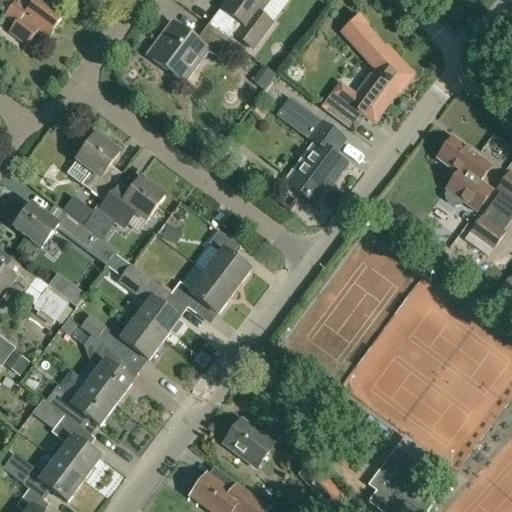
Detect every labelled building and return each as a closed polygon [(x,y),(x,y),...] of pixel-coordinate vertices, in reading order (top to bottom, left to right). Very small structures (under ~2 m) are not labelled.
[(16,0),(5,16),(6,16),(17,25),(10,34),(26,46),(27,47),(39,31),(46,36),(49,32),(52,33),(57,27),(60,22),(66,14),(46,0),(16,0)] [(242,26),(235,37),(254,51),(272,26),(259,16),(270,0),(232,0),(223,13),(242,26)] [(341,84),(332,95),(321,110),(351,132),(362,117),(375,127),(413,75),(361,18),(343,34),(379,73),(377,75),(375,74),(358,97),(341,84)] [(231,42),(208,26),(207,25),(195,41),(172,24),(148,58),(177,79),(201,47),(218,59),(231,42)] [(291,102),(284,112),(280,118),(318,147),(288,186),(314,205),(331,182),(333,183),(346,166),(334,157),(344,142),(291,102)] [(87,149),(77,162),(67,176),(103,202),(122,176),(111,167),(120,155),(106,144),(108,141),(95,132),(84,147),(87,149)] [(438,159),(437,161),(451,171),(449,173),(454,177),(444,190),(445,191),(442,195),(443,200),(454,208),(459,207),(462,203),(476,214),(491,193),(479,184),(489,170),(480,163),(481,162),(452,140),(446,148),(442,149),(437,156),(438,159)] [(238,152),(230,146),(226,151),(220,159),(238,173),(243,166),(233,158),(238,152)] [(511,176),(509,174),(495,192),(511,204),(511,176)] [(119,186),(100,212),(121,228),(132,213),(146,224),(165,198),(141,180),(130,194),(119,186)] [(72,199),(62,212),(70,218),(84,228),(84,227),(93,215),(72,199)] [(41,250),(58,227),(31,206),(22,218),(20,216),(17,217),(12,223),(13,226),(15,228),(13,230),(41,250)] [(469,234),(493,252),(505,235),(481,217),(469,234)] [(117,253),(70,218),(61,229),(89,250),(88,251),(108,266),(117,253)] [(219,234),(209,246),(221,254),(206,273),(235,295),(251,273),(234,260),(241,250),(219,234)] [(94,293),(108,266),(93,258),(79,286),(94,293)] [(11,260),(3,271),(0,268),(0,300),(8,290),(21,300),(36,279),(11,260)] [(135,319),(137,321),(165,342),(171,334),(176,337),(184,327),(179,323),(180,322),(163,310),(172,298),(171,297),(130,266),(117,285),(133,296),(136,293),(148,302),(145,306),(135,319)] [(235,295),(206,273),(191,293),(180,285),(171,297),(172,298),(193,314),(200,305),(217,318),(235,295)] [(124,311),(117,320),(128,329),(120,340),(106,329),(97,341),(103,346),(124,362),(131,352),(148,364),(165,342),(137,321),(135,319),(124,311)] [(61,332),(69,338),(75,329),(68,323),(61,332)] [(0,364),(13,348),(0,338),(0,364)] [(103,346),(90,363),(78,378),(87,384),(116,406),(133,385),(116,372),(124,362),(103,346)] [(15,354),(8,363),(23,374),(29,365),(15,354)] [(87,384),(78,378),(70,371),(59,386),(58,386),(45,403),(65,418),(75,426),(82,417),(99,429),(116,406),(87,384)] [(75,426),(65,418),(52,435),(68,446),(57,461),(85,482),(101,460),(85,448),(92,438),(91,437),(75,426)] [(255,470),(273,446),(241,422),(223,447),(255,470)] [(382,468),(367,489),(374,494),(367,504),(368,504),(377,511),(428,511),(433,505),(417,493),(424,483),(389,458),(382,468)] [(85,482),(57,461),(45,476),(36,469),(23,486),(29,491),(42,500),(49,491),(68,505),(85,482)] [(266,511),(267,511),(236,488),(230,496),(207,478),(204,481),(201,479),(197,480),(189,490),(190,494),(193,496),(190,501),(204,511),(266,511)] [(337,511),(348,502),(326,478),(310,492),(322,505),(318,509),(316,506),(310,511),(337,511)] [(46,511),(50,506),(42,500),(29,491),(17,508),(22,511),(46,511)]
